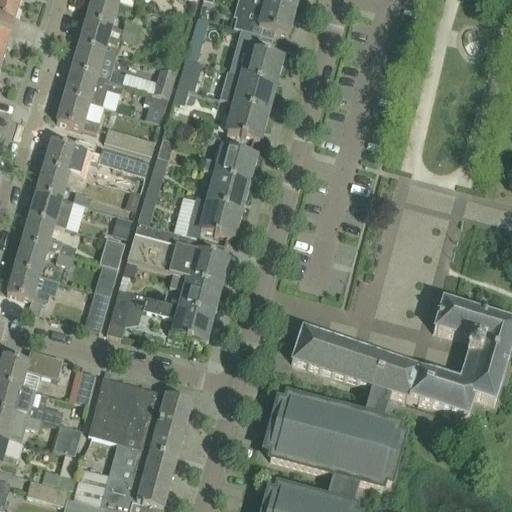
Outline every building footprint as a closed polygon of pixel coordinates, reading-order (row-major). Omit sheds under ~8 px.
[(0,0),(0,20),(14,24),(21,0),(0,0)] [(92,0),(86,23),(112,31),(119,6),(99,0),(92,0)] [(287,39),(294,12),(266,4),(254,0),(252,0),(243,0),(237,22),(236,22),(233,33),(248,36),(253,38),(272,43),(275,35),(287,39)] [(253,0),(254,0),(266,4),(294,12),(297,0),(253,0)] [(78,49),(116,60),(120,45),(134,49),(138,38),(122,34),(112,31),(86,23),(78,49)] [(204,40),(208,26),(197,23),(193,37),(204,40)] [(140,30),(141,29),(125,24),(122,34),(138,38),(138,37),(140,30)] [(0,34),(0,66),(1,67),(10,38),(0,34)] [(272,43),(253,38),(248,36),(244,52),(250,54),(243,80),(274,89),(281,61),(269,57),(272,43)] [(111,76),(116,60),(78,49),(71,74),(97,82),(108,85),(123,90),(126,80),(111,76)] [(175,78),(179,65),(166,61),(162,74),(175,78)] [(108,85),(97,82),(71,74),(64,99),(90,107),(102,110),(106,95),(120,99),(123,90),(108,85)] [(169,104),(175,78),(162,74),(162,75),(160,74),(153,98),(147,96),(147,97),(167,103),(169,104)] [(226,76),(219,103),(235,108),(267,116),(274,89),(243,80),(226,76)] [(180,79),(177,92),(188,96),(192,80),(181,77),(180,79)] [(184,109),(188,96),(177,93),(173,106),(184,109)] [(164,115),(167,103),(147,97),(144,108),(164,115)] [(85,123),(90,107),(64,99),(56,126),(96,137),(98,127),(85,123)] [(259,144),(267,116),(235,108),(228,136),(259,144)] [(108,133),(103,147),(150,161),(154,147),(108,133)] [(174,147),(162,144),(157,163),(168,166),(174,147)] [(51,145),(43,171),(69,178),(83,182),(88,165),(97,167),(100,159),(90,156),(70,150),(51,145)] [(216,179),(247,188),(255,160),(219,150),(215,166),(205,163),(202,174),(216,178),(216,179)] [(144,182),(148,167),(124,160),(119,174),(144,182)] [(61,203),(69,178),(43,171),(36,196),(61,203)] [(148,191),(159,194),(164,179),(153,175),(148,191)] [(240,215),(247,188),(216,179),(209,206),(240,215)] [(149,230),(151,222),(159,194),(148,191),(139,218),(137,227),(149,230)] [(124,213),(135,216),(140,198),(130,195),(124,213)] [(61,203),(36,196),(29,221),(54,229),(65,232),(72,207),(61,203)] [(75,197),(72,207),(88,212),(91,202),(75,197)] [(184,239),(193,204),(182,201),(172,236),(184,239)] [(240,215),(209,206),(195,203),(194,205),(185,240),(224,251),(227,242),(227,241),(232,243),(240,215)] [(54,230),(54,229),(29,221),(21,247),(47,254),(58,258),(59,258),(61,248),(62,246),(50,243),(54,230)] [(117,221),(111,239),(126,243),(131,225),(117,221)] [(224,251),(185,240),(137,227),(126,266),(137,269),(173,279),(219,291),(227,263),(222,261),(224,251)] [(101,259),(120,264),(124,249),(106,243),(101,259)] [(39,279),(47,254),(21,247),(14,272),(39,279)] [(73,262),(59,258),(58,258),(55,268),(67,271),(70,272),(70,271),(73,262)] [(136,276),(137,269),(126,266),(118,294),(124,296),(129,281),(134,283),(136,276)] [(36,292),(39,279),(14,272),(6,298),(46,309),(49,300),(48,300),(50,296),(36,292)] [(212,319),(219,291),(173,279),(171,285),(169,291),(184,295),(179,310),(212,319)] [(124,296),(118,294),(109,328),(124,332),(130,309),(142,312),(142,315),(155,318),(172,323),(168,337),(186,342),(185,344),(190,345),(190,343),(204,347),(212,319),(179,310),(179,311),(158,305),(124,296)] [(94,297),(92,303),(87,322),(102,326),(109,301),(94,297)] [(352,511),(358,488),(381,494),(383,487),(390,489),(403,440),(396,438),(398,431),(382,427),(390,399),(409,405),(410,402),(467,421),(473,402),(494,409),(511,349),(511,327),(442,306),(433,334),(432,336),(469,347),(465,358),(467,359),(459,384),(431,375),(431,376),(418,372),(418,371),(303,332),(303,333),(302,332),(291,366),(370,393),(363,422),(287,401),(285,408),(278,406),(264,455),(271,457),(270,464),(332,480),(325,505),(277,492),(275,499),(268,497),(263,511),(352,511)] [(3,359),(0,369),(0,385),(35,395),(39,380),(57,385),(62,366),(29,357),(27,366),(3,359)] [(110,385),(112,377),(104,375),(102,383),(110,385)] [(87,411),(88,408),(96,381),(81,377),(73,407),(87,411)] [(97,402),(186,425),(188,415),(189,416),(191,407),(140,393),(140,394),(116,387),(116,386),(110,385),(102,383),(97,402)] [(34,397),(35,395),(0,385),(0,413),(26,421),(28,411),(32,396),(34,397)] [(181,444),(186,425),(97,402),(92,421),(181,444)] [(43,412),(43,416),(30,412),(28,411),(26,421),(41,425),(60,430),(61,421),(62,418),(43,412)] [(0,413),(0,441),(7,443),(7,444),(20,447),(24,431),(39,434),(41,425),(26,421),(0,413)] [(175,464),(181,444),(92,421),(87,439),(94,441),(117,448),(122,449),(137,453),(175,464)] [(71,440),(66,458),(74,460),(79,443),(71,440)] [(7,443),(0,441),(0,469),(16,474),(19,462),(3,458),(7,443)] [(110,471),(169,487),(175,464),(137,453),(122,449),(117,448),(110,471)] [(162,511),(169,487),(110,471),(108,480),(80,473),(72,505),(66,504),(64,511),(162,511)] [(71,495),(75,484),(45,475),(41,487),(71,495)] [(0,511),(3,511),(6,500),(10,487),(0,484),(0,511)] [(66,504),(69,496),(30,485),(26,500),(64,511),(66,504)]
